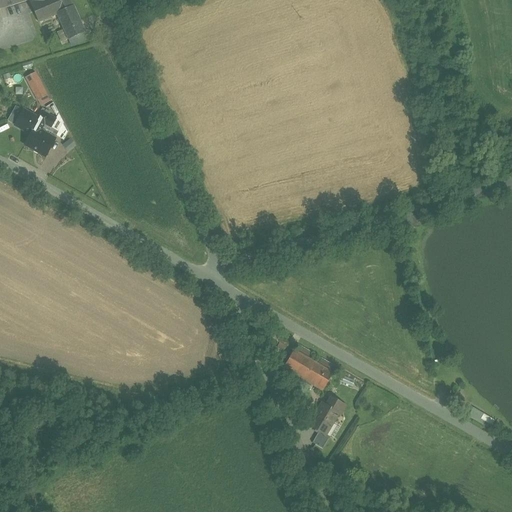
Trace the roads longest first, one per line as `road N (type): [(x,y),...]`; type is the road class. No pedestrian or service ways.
road 1 (unclassified): [(511,453),(222,283)]
road 2 (track): [(511,187),(234,262),(222,283)]
road 3 (unclassified): [(99,0),(222,283)]
road 4 (unclassified): [(222,283),(0,158)]
road 5 (unclassified): [(222,283),(327,511)]
